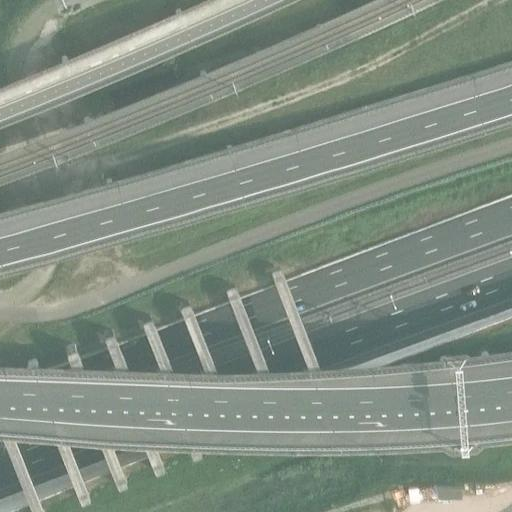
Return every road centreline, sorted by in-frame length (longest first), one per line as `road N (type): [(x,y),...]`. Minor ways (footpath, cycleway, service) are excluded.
road 1 (motorway): [(511,225),(0,428)]
road 2 (motorway): [(0,493),(511,290)]
road 3 (motorway): [(511,96),(0,238)]
road 4 (motorway): [(0,388),(270,400),(511,390)]
